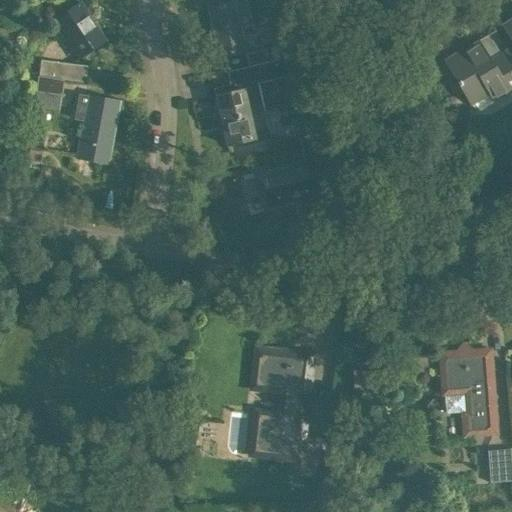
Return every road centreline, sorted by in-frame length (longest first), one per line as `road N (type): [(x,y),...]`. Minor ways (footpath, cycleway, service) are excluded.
road 1 (residential): [(511,261),(293,262),(148,245)]
road 2 (residential): [(148,245),(165,120),(148,0)]
road 3 (residential): [(148,245),(0,217)]
